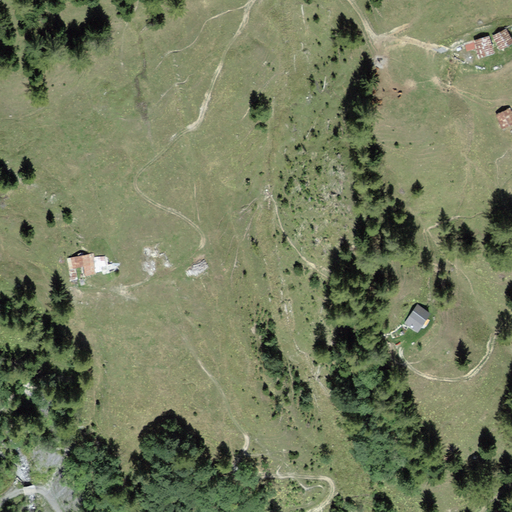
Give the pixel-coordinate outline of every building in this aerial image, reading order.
[(511,39),(506,28),(489,37),(497,50),(511,41),(511,39)] [(489,52),(486,38),(470,41),(474,56),(489,52)] [(511,121),(506,110),(493,116),(498,127),(511,121)] [(90,255),(65,258),(66,267),(79,265),(80,272),(92,271),(90,255)] [(160,255),(143,258),(144,268),(161,265),(160,255)] [(422,313),(411,305),(399,322),(410,330),(422,313)]
